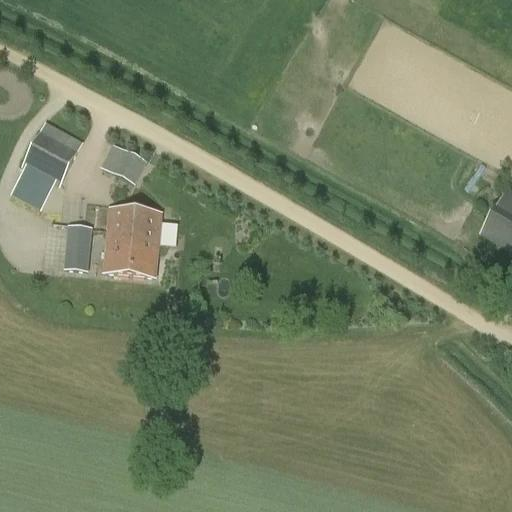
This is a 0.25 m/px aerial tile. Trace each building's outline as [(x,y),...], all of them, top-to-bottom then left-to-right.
[(41,135),(23,171),(60,190),(82,147),(46,128),(42,135),(41,135)] [(112,149),(100,172),(134,190),(146,167),(112,149)] [(511,190),(508,189),(480,239),(511,256),(511,190)] [(103,277),(155,282),(161,218),(109,213),(103,277)] [(88,276),(92,233),(68,231),(64,274),(88,276)]
